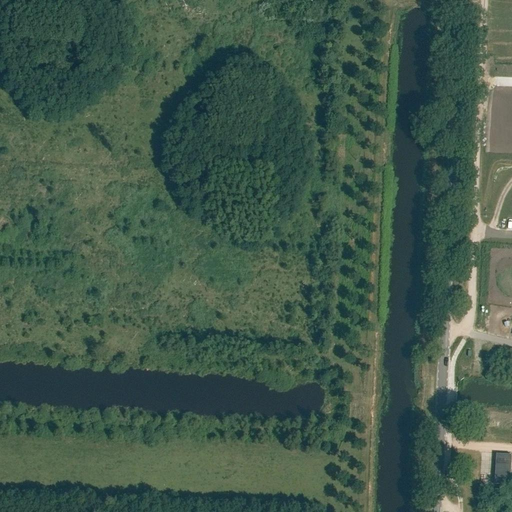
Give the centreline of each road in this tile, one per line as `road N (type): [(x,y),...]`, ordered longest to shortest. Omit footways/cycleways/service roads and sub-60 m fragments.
road 1 (track): [(349,511),(371,39),(391,0)]
road 2 (tertiary): [(435,511),(458,0)]
